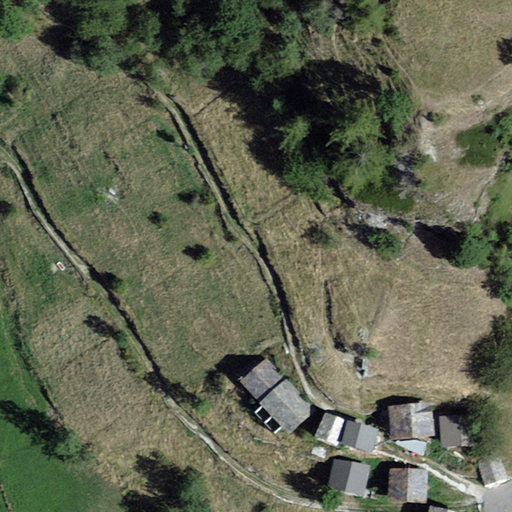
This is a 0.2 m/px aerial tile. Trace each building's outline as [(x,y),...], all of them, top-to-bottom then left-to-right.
[(264,362),(237,387),(285,440),(313,416),(264,362)] [(427,409),(384,413),(387,446),(430,442),(427,409)] [(321,420),(309,445),(331,455),(342,430),(321,420)] [(440,423),(440,453),(469,454),(469,423),(440,423)] [(344,431),(334,457),(358,466),(368,441),(344,431)] [(497,465),(475,469),(479,490),(501,486),(497,465)] [(331,466),(323,496),(357,504),(365,474),(331,466)] [(429,471),(392,470),(391,505),(428,507),(429,471)]
